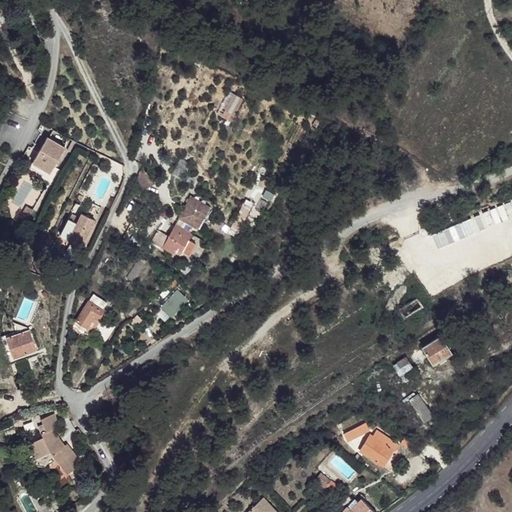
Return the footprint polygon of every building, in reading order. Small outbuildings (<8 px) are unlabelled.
[(59,146),(44,138),(30,164),(46,172),(59,146)] [(63,148),(59,146),(46,172),(49,174),(63,148)] [(46,172),(30,164),(27,170),(42,179),(46,172)] [(202,202),(187,194),(176,216),(172,222),(160,246),(172,252),(174,248),(186,254),(193,242),(187,239),(190,232),(181,227),(184,220),(190,223),(202,202)] [(202,202),(190,223),(195,226),(206,204),(202,202)] [(240,231),(249,206),(241,203),(232,228),(240,231)] [(29,207),(21,204),(16,215),(23,219),(29,207)] [(91,221),(81,217),(76,224),(68,220),(59,237),(79,246),(91,221)] [(34,260),(24,256),(18,269),(29,273),(34,260)] [(139,256),(125,277),(130,280),(144,259),(139,256)] [(174,289),(158,306),(169,317),(186,299),(174,289)] [(105,301),(92,292),(71,324),(72,327),(80,333),(83,328),(89,332),(97,318),(96,317),(102,309),(100,308),(105,301)] [(112,323),(103,318),(93,334),(102,338),(112,323)] [(30,327),(7,332),(12,358),(37,351),(30,327)] [(449,351),(439,335),(423,346),(433,362),(449,351)] [(411,365),(405,357),(393,366),(399,373),(411,365)] [(430,414),(415,392),(407,399),(423,420),(430,414)] [(57,421),(53,413),(39,418),(42,427),(57,421)] [(368,430),(363,422),(343,433),(347,441),(368,430)] [(62,448),(53,423),(42,427),(44,435),(41,436),(42,439),(25,446),(31,460),(50,453),(67,472),(73,467),(73,464),(78,460),(66,445),(62,448)] [(396,444),(377,430),(371,437),(368,435),(359,451),(383,468),(394,452),(396,453),(400,447),(396,444)] [(409,442),(402,436),(399,443),(405,446),(409,442)] [(336,485),(329,481),(325,488),(333,492),(336,485)] [(374,511),(360,499),(350,509),(338,496),(330,503),(339,511),(338,511),(374,511)] [(275,511),(263,498),(246,511),(275,511)]
